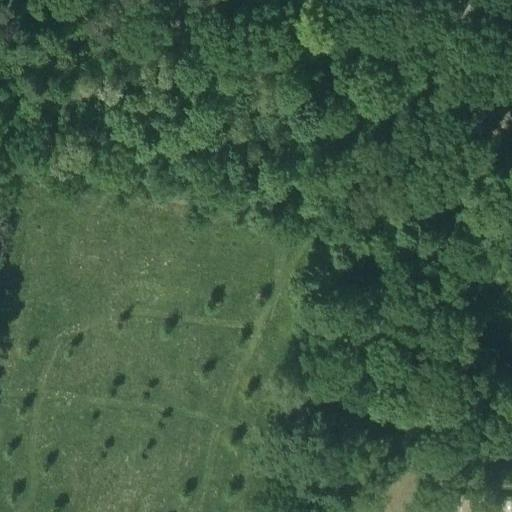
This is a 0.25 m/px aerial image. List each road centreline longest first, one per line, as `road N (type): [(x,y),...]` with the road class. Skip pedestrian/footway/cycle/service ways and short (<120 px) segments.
road 1 (track): [(0,67),(87,21),(350,47),(423,32),(464,0)]
road 2 (track): [(73,33),(81,91),(134,128),(231,155),(291,183),(302,200),(296,227)]
